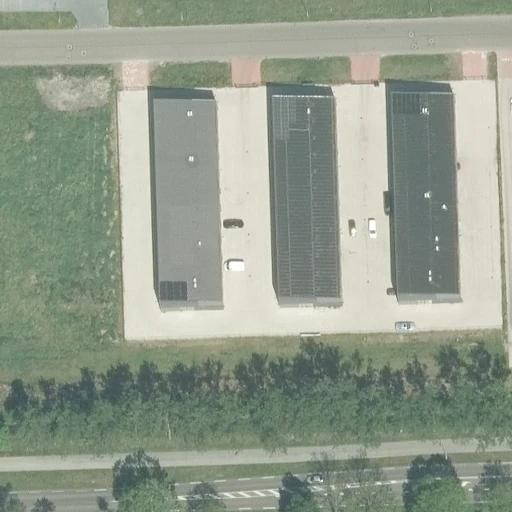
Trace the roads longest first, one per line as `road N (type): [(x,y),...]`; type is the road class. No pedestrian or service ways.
road 1 (secondary): [(0,507),(511,486)]
road 2 (unclassified): [(0,45),(511,34)]
